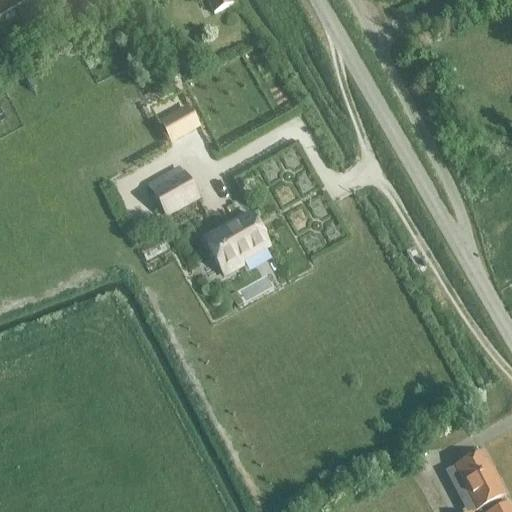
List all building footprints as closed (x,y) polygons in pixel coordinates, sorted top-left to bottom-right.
[(95,0),(75,0),(81,9),(95,0)] [(207,0),(214,15),(233,7),(229,0),(207,0)] [(187,112),(160,126),(169,142),(196,127),(187,112)] [(153,195),(165,218),(197,200),(185,178),(153,195)] [(204,242),(223,277),(243,267),(241,263),(268,247),(251,216),(204,242)] [(454,470),(476,511),(505,497),(483,455),(454,470)] [(511,511),(511,506),(510,502),(490,511),(511,511)]
